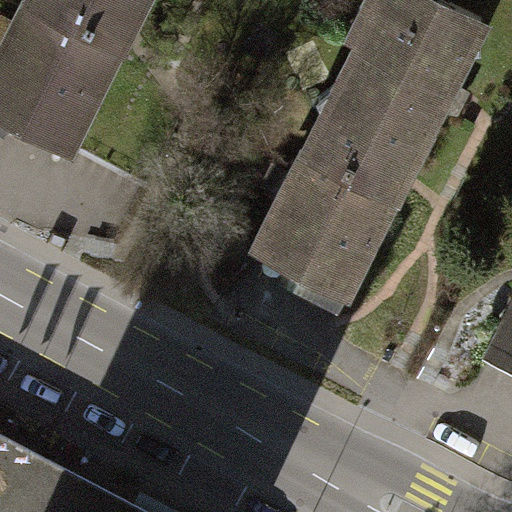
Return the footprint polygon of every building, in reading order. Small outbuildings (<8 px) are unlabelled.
[(66,137),(119,37),(47,0),(30,0),(19,23),(8,17),(0,32),(0,55),(1,56),(0,58),(0,116),(4,119),(14,109),(66,137)] [(47,0),(119,37),(138,0),(47,0)] [(382,0),(383,1),(346,74),(320,93),(328,108),(310,142),(294,173),(281,167),(270,188),(280,200),(261,239),(309,263),(309,282),(338,296),(435,108),(449,108),(459,88),(449,81),(466,48),(480,47),(478,22),(481,18),(445,0),(382,0)] [(99,75),(66,137),(148,179),(180,118),(99,75)] [(129,511),(0,444),(0,511),(129,511)]
